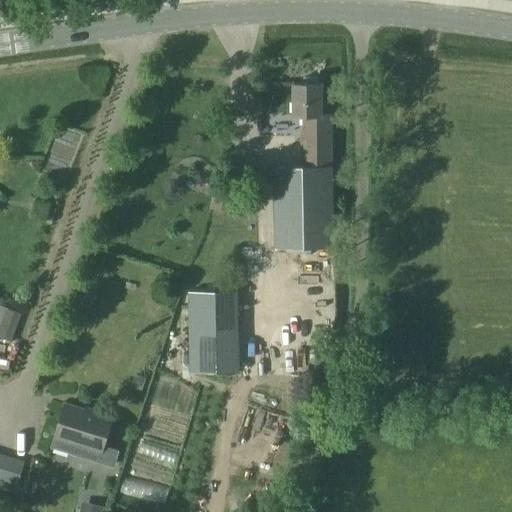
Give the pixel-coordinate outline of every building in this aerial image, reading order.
[(292,64),(293,83),(314,82),(313,63),(292,64)] [(275,167),(276,193),(275,193),(277,248),(335,247),(334,193),(333,193),(333,165),(332,114),(322,114),(321,83),(294,83),(294,116),(304,116),(304,141),(302,141),(302,166),(275,167)] [(212,198),(210,209),(224,212),(226,201),(212,198)] [(17,312),(0,306),(0,307),(0,337),(6,339),(17,312)] [(135,373),(131,386),(142,389),(146,376),(135,373)] [(53,447),(115,466),(120,450),(104,445),(113,416),(97,411),(96,413),(66,403),(53,447)] [(0,455),(0,478),(18,484),(24,463),(0,455)] [(82,500),(79,511),(102,511),(104,506),(82,500)]
